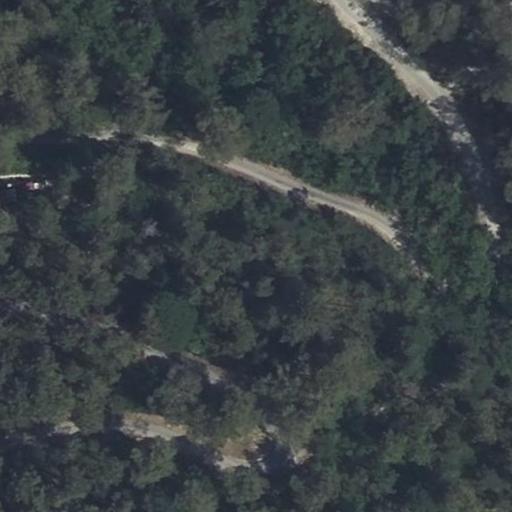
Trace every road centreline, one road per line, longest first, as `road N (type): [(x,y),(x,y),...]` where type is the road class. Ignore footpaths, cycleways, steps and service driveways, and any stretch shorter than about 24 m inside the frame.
road 1 (unclassified): [(0,169),(46,155),(191,157),(370,235),(455,290),(480,294),(503,277),(500,221),(446,117),(341,0)]
road 2 (unclassified): [(0,459),(75,434),(147,430),(271,483),(294,471),(291,434),(132,355),(37,322),(0,326)]
